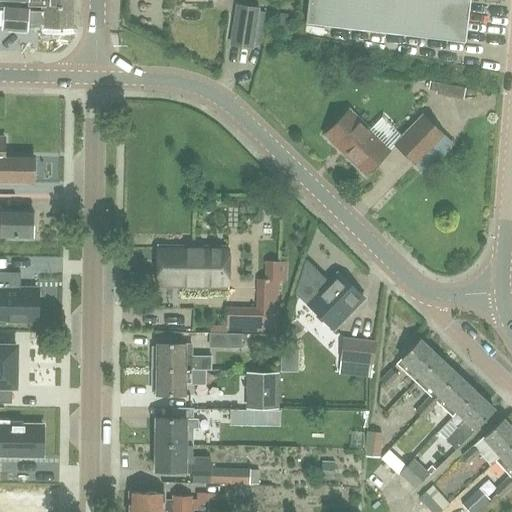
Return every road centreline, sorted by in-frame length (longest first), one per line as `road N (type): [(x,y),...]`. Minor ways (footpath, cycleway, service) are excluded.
road 1 (unclassified): [(89,511),(94,78)]
road 2 (unclassified): [(430,292),(407,280),(221,98),(165,80),(94,78)]
road 3 (unclassified): [(502,302),(511,166)]
road 4 (residential): [(430,292),(447,325),(511,388)]
